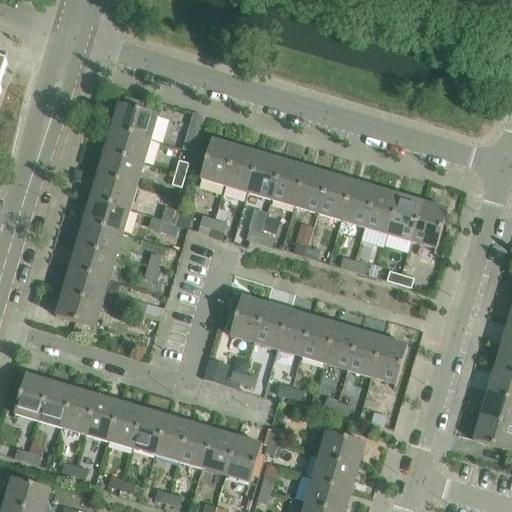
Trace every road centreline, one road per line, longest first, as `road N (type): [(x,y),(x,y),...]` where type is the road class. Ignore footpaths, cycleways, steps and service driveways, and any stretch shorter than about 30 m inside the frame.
road 1 (residential): [(505,168),(71,37)]
road 2 (residential): [(403,511),(505,168)]
road 3 (residential): [(0,275),(71,37)]
